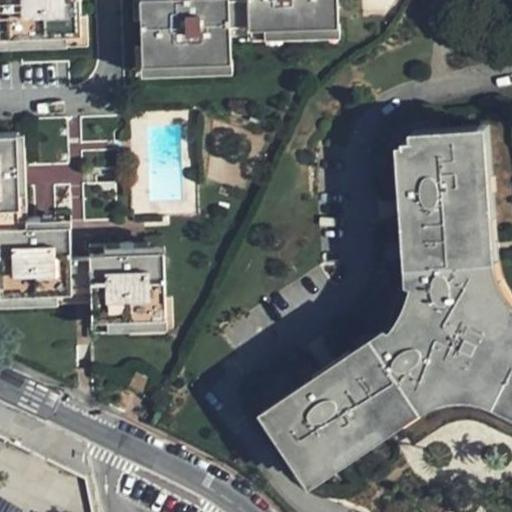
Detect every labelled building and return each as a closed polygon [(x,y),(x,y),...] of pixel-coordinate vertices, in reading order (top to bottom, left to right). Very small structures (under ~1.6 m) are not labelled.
[(0,0),(0,31),(87,28),(86,0),(0,0)] [(152,0),(153,63),(240,61),(240,26),(349,22),(349,19),(348,0),(152,0)] [(508,0),(474,0),(469,8),(493,24),(506,4),(508,0)] [(310,477),(390,434),(425,387),(441,377),(455,374),(476,373),(499,379),(511,390),(511,284),(507,273),(501,250),(485,118),(390,129),(405,261),(404,270),(407,282),(401,297),(384,313),(258,401),(310,477)] [(0,202),(22,203),(23,179),(20,129),(0,129),(0,202)] [(0,221),(23,221),(22,203),(0,202),(0,221)] [(71,220),(23,221),(0,221),(0,288),(73,287),(72,248),(71,220)] [(166,246),(150,246),(137,247),(92,248),(93,287),(93,313),(167,313),(166,246)] [(76,248),(72,248),(73,287),(93,287),(92,248),(76,248)] [(425,387),(390,434),(397,435),(444,404),(459,398),(467,397),(476,398),(493,402),(511,411),(511,390),(499,379),(476,373),(455,374),(441,377),(425,387)] [(144,404),(153,386),(137,378),(128,397),(144,404)]
